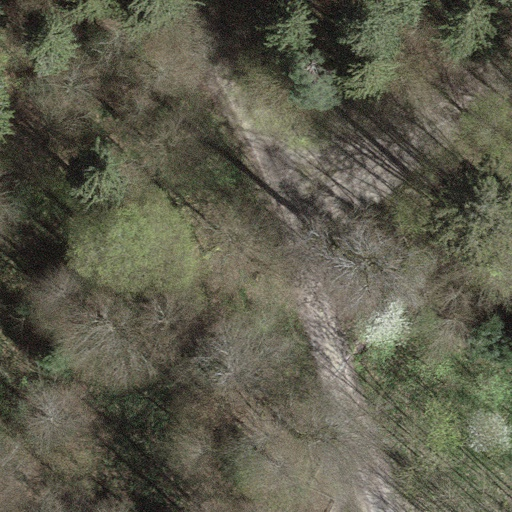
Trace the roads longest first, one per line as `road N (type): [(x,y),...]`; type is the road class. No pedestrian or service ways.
road 1 (track): [(294,235),(384,511)]
road 2 (track): [(511,46),(463,97),(294,235)]
road 3 (track): [(170,0),(240,95),(294,235)]
